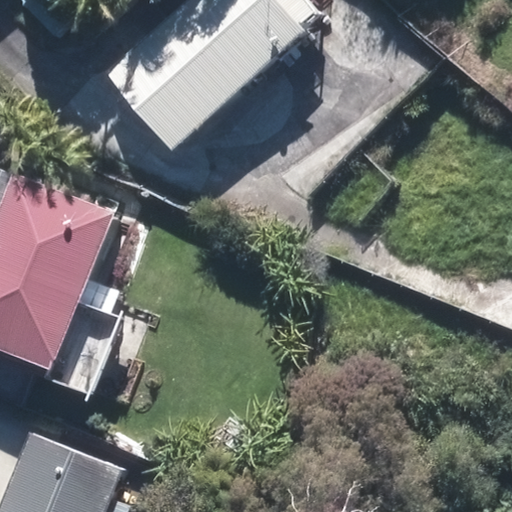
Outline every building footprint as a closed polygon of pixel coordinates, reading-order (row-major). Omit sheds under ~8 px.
[(337,33),(310,0),(202,0),(127,59),(196,145),(337,33)] [(511,107),(466,67),(393,150),(511,253),(511,107)] [(0,344),(87,375),(139,223),(14,181),(0,221),(0,344)] [(280,375),(237,350),(210,397),(252,422),(280,375)] [(90,511),(111,456),(44,432),(14,511),(90,511)]
